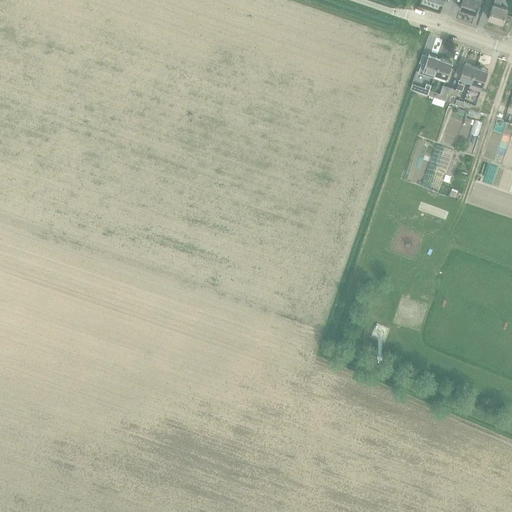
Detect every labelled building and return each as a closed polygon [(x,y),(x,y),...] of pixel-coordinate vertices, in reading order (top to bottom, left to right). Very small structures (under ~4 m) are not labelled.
[(462,0),(460,9),(476,14),(479,5),(480,0),(462,0)] [(502,0),(500,0),(494,0),(493,4),(488,18),(502,23),(505,17),(506,15),(505,15),(507,9),(500,7),(502,0)] [(421,63),(418,72),(434,78),(435,74),(440,59),(429,55),(426,64),(421,63)] [(440,59),(435,74),(447,78),(449,72),(452,63),(440,59)] [(471,82),(476,67),(465,63),(459,78),(471,82)] [(483,86),(485,80),(488,71),(476,67),(471,82),(483,86)] [(413,84),(411,88),(429,95),(430,90),(418,86),(413,84)] [(430,90),(429,95),(436,97),(445,100),(450,87),(443,85),(440,93),(430,90)] [(450,88),(446,101),(453,103),(457,90),(450,88)] [(487,92),(481,90),(475,106),(464,102),(463,106),(480,112),(487,92)] [(485,137),(489,122),(482,120),(478,136),(485,137)] [(459,145),(461,139),(451,136),(449,142),(459,145)] [(499,142),(497,148),(507,153),(510,147),(499,142)]
